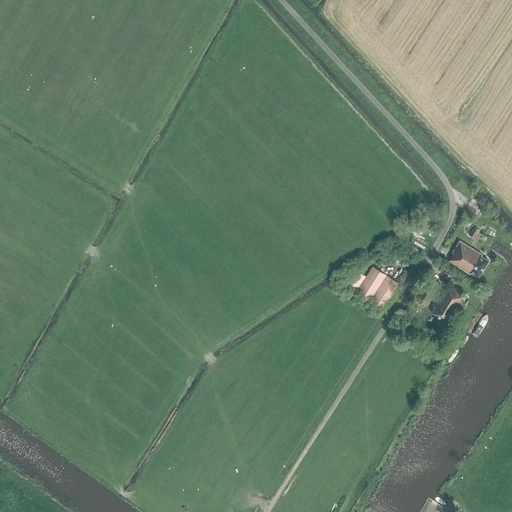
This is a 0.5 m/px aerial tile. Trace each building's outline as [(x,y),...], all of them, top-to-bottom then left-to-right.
[(479,231),(474,227),(473,230),(472,229),(468,235),(474,239),(478,233),(477,233),(479,231)] [(478,277),(488,261),(481,257),(482,255),(459,241),(452,253),(454,254),(449,262),(470,274),(471,273),(478,277)] [(385,250),(389,254),(395,250),(391,245),(385,250)] [(383,310),(400,284),(372,266),(367,274),(356,293),(383,310)] [(345,285),(356,293),(367,274),(358,269),(345,285)] [(426,305),(439,285),(429,278),(416,298),(426,305)] [(456,311),(465,297),(458,293),(459,292),(445,284),(431,306),(433,307),(430,312),(447,322),(454,310),(456,311)]
